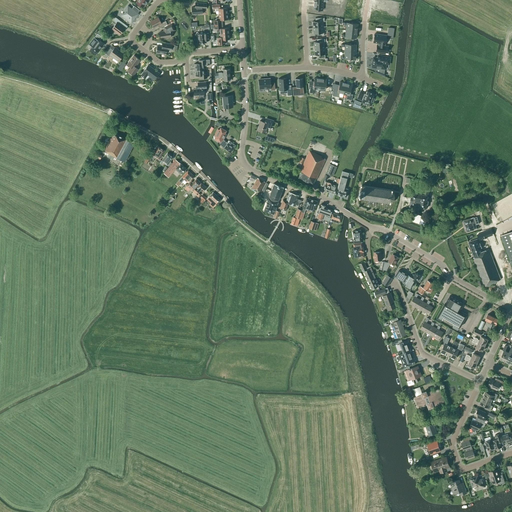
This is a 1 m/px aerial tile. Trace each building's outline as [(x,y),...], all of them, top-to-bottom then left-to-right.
[(351,1),(350,8),(360,9),(361,3),(351,1)] [(206,3),(195,2),(194,7),(191,8),(192,15),(202,14),(202,10),(206,9),(206,3)] [(218,11),(219,14),(227,14),(227,8),(220,8),(219,4),(212,5),(213,9),(216,9),(216,11),(218,11)] [(138,14),(137,13),(140,10),(134,6),(132,9),(127,6),(120,15),(131,23),(138,14)] [(350,8),(349,15),(358,17),(360,9),(350,8)] [(220,20),(228,20),(227,14),(219,14),(219,18),(216,18),(216,20),(214,20),(214,25),(221,24),(220,20)] [(313,28),(323,27),(322,21),(324,21),(324,17),(315,18),(315,21),(312,22),(313,28)] [(124,28),(125,30),(127,26),(116,18),(113,21),(116,23),(112,29),(114,30),(114,33),(117,33),(119,34),(124,28)] [(161,28),(167,25),(165,21),(161,23),(158,18),(150,22),(153,28),(159,24),(161,28)] [(346,31),(356,32),(357,25),(343,23),(342,26),(346,26),(346,31)] [(170,33),(175,30),(172,24),(164,28),(165,31),(160,32),(161,39),(171,37),(170,33)] [(219,31),(219,34),(229,34),(228,28),(221,28),(221,24),(214,25),(214,29),(217,29),(217,31),(219,31)] [(323,33),(323,27),(313,28),(313,34),(321,33),(321,36),(324,36),(324,33),(323,33)] [(356,39),(356,32),(346,31),(345,35),(341,35),(341,37),(356,39)] [(206,42),(206,41),(209,40),(209,33),(199,34),(197,32),(195,35),(197,37),(198,43),(199,43),(201,44),(202,43),(203,42),(204,42),(204,43),(206,42)] [(97,33),(89,45),(91,47),(98,53),(104,44),(100,40),(102,37),(97,33)] [(229,39),(229,34),(219,34),(219,38),(217,38),(218,45),(225,44),(225,40),(229,39)] [(386,35),(374,34),(373,43),(377,43),(377,45),(376,45),(375,52),(387,54),(388,46),(384,46),(385,45),(386,35)] [(314,42),(314,49),(324,48),(324,42),(325,42),(324,38),(316,39),(317,42),(314,42)] [(170,51),(171,45),(162,43),(162,46),(157,46),(156,53),(165,55),(166,50),(170,51)] [(116,64),(124,54),(115,48),(115,47),(113,50),(109,48),(105,53),(109,56),(109,55),(113,58),(114,57),(119,60),(116,64)] [(325,57),(324,48),(314,49),(315,55),(318,55),(318,58),(325,57)] [(128,72),(133,76),(138,69),(135,67),(140,60),(134,55),(127,64),(131,67),(128,72)] [(385,64),(389,64),(390,57),(378,56),(377,57),(376,58),(373,58),(372,67),(385,69),(385,64)] [(209,60),(199,60),(200,63),(194,64),(194,70),(204,69),(203,66),(206,66),(210,65),(209,60)] [(122,62),(117,69),(121,71),(126,64),(122,62)] [(143,72),(141,75),(145,79),(145,78),(147,75),(154,80),(159,73),(148,65),(143,72)] [(206,72),(204,72),(204,69),(194,70),(195,76),(200,75),(201,78),(207,78),(206,72)] [(302,77),(295,78),(296,86),(292,87),(293,95),(297,95),(297,93),(303,92),(302,77)] [(287,78),(278,79),(279,91),(286,90),(286,96),(291,96),(291,86),(287,86),(287,78)] [(315,89),(319,89),(320,79),(314,78),(313,87),(310,87),(309,93),(315,93),(315,89)] [(270,79),(258,80),(259,88),(270,88),(271,90),(275,90),(274,82),(270,82),(270,79)] [(198,89),(194,89),(194,95),(199,95),(199,98),(203,98),(203,95),(204,95),(203,90),(207,90),(206,82),(199,83),(197,83),(198,89)] [(336,91),(342,93),(344,83),(338,82),(336,91)] [(346,83),(343,93),(347,94),(346,99),(351,100),(353,94),(349,94),(352,85),(346,83)] [(369,101),(372,102),(376,93),(370,91),(369,92),(367,91),(365,94),(364,94),(364,93),(360,91),(357,99),(361,100),(362,99),(363,99),(362,102),(368,104),(369,101)] [(223,97),(224,107),(232,107),(231,96),(223,97)] [(259,124),(257,131),(265,133),(267,127),(271,128),(274,121),(265,118),(264,122),(260,121),(259,124)] [(235,145),(230,141),(228,143),(223,139),(223,138),(224,139),(225,136),(226,134),(224,134),(226,131),(220,128),(214,139),(220,142),(219,144),(230,153),(234,148),(235,145)] [(113,156),(124,162),(134,144),(127,140),(114,133),(111,139),(111,138),(104,150),(108,152),(108,153),(107,157),(111,159),(113,156)] [(151,154),(158,159),(164,150),(158,146),(156,151),(154,150),(151,154)] [(315,179),(316,179),(325,159),(321,157),(321,156),(309,151),(300,172),(301,172),(298,178),(303,180),(308,182),(313,184),(315,179)] [(96,153),(93,159),(95,161),(97,158),(100,159),(102,156),(96,153)] [(170,162),(173,157),(167,153),(161,161),(167,165),(168,166),(171,163),(170,162)] [(175,169),(181,175),(186,169),(180,164),(175,159),(164,173),(168,177),(175,169)] [(325,173),(331,176),(335,166),(329,164),(325,173)] [(179,180),(181,182),(184,179),(187,182),(190,179),(191,180),(194,177),(188,171),(182,177),(179,180)] [(341,176),(339,183),(336,194),(346,197),(347,191),(348,189),(345,188),(344,189),(343,188),(346,178),(347,178),(349,173),(342,171),(341,176)] [(190,189),(193,192),(201,183),(196,178),(192,183),(191,181),(184,188),(187,191),(190,189)] [(252,189),(259,193),(265,182),(260,180),(261,179),(258,178),(257,178),(252,189)] [(198,197),(207,188),(201,183),(193,192),(198,197)] [(269,197),(270,198),(271,200),(274,201),(275,201),(278,200),(283,187),(274,183),(269,197)] [(328,192),(336,194),(339,183),(337,183),(336,185),(333,184),(332,187),(330,186),(329,188),(330,188),(330,189),(329,189),(328,192)] [(360,194),(360,198),(391,203),(391,201),(392,201),(395,199),(395,195),(393,192),(393,190),(362,185),(361,189),(360,194)] [(428,201),(427,201),(429,190),(424,190),(424,195),(412,193),(409,206),(408,209),(414,210),(414,207),(426,209),(426,205),(428,205),(428,201)] [(209,205),(213,208),(221,200),(213,192),(206,199),(211,203),(209,205)] [(297,202),(296,201),(297,200),(294,199),(294,198),(293,197),(288,195),(286,201),(289,202),(288,204),(295,206),(295,204),(298,205),(299,202),(301,203),(301,200),(298,199),(297,202)] [(168,201),(166,204),(167,206),(170,203),(174,199),(172,197),(168,201)] [(270,199),(270,198),(269,197),(268,199),(264,211),(273,214),(278,202),(270,199)] [(298,209),(295,217),(300,219),(302,212),(304,213),(305,209),(306,209),(314,212),(315,207),(316,207),(318,201),(306,198),(304,204),(302,211),(298,209)] [(285,211),(288,202),(282,200),(280,209),(285,211)] [(329,221),(330,218),(332,213),(333,210),(324,208),(325,206),(321,204),(320,206),(319,206),(317,212),(316,216),(318,217),(317,218),(321,219),(321,220),(323,221),(324,219),(329,221)] [(340,221),(341,216),(332,213),(330,218),(331,219),(330,221),(339,224),(340,221)] [(408,215),(408,221),(422,223),(423,217),(408,215)] [(463,220),(467,232),(477,229),(476,225),(477,225),(475,220),(478,218),(477,215),(473,216),(473,217),(463,220)] [(483,232),(485,238),(494,235),(493,229),(483,232)] [(361,230),(353,231),(354,240),(353,240),(354,243),(362,242),(362,238),(361,230)] [(511,231),(501,236),(510,261),(511,265),(511,231)] [(477,281),(479,286),(483,285),(484,287),(496,283),(495,282),(501,280),(489,249),(482,251),(481,248),(482,248),(480,243),(479,244),(477,239),(468,243),(474,258),(473,258),(481,279),(477,281)] [(362,243),(353,244),(354,247),(353,247),(355,257),(361,256),(361,258),(364,257),(363,252),(364,252),(363,247),(362,243)] [(393,254),(388,262),(388,263),(385,262),(383,270),(386,270),(391,263),(394,265),(399,258),(393,254)] [(362,270),(363,270),(364,272),(368,280),(375,277),(371,268),(370,267),(367,268),(364,262),(359,264),(362,270)] [(406,285),(410,288),(413,283),(413,282),(414,281),(416,282),(420,276),(415,273),(414,276),(412,275),(410,278),(407,277),(408,276),(408,275),(400,270),(398,270),(395,276),(395,277),(403,282),(404,282),(405,283),(406,284),(406,285)] [(387,275),(383,283),(388,286),(392,278),(387,275)] [(379,286),(375,277),(368,280),(372,289),(378,286),(379,286)] [(418,292),(422,294),(425,289),(431,293),(433,289),(431,287),(433,284),(428,280),(423,288),(421,287),(418,292)] [(375,292),(376,297),(382,295),(388,311),(395,308),(392,299),(390,293),(387,294),(384,289),(375,292)] [(414,296),(410,304),(416,307),(420,300),(416,298),(418,294),(416,293),(414,297),(414,296)] [(455,323),(453,328),(457,330),(460,326),(460,327),(465,318),(467,315),(462,312),(460,311),(461,309),(459,308),(462,303),(450,296),(444,306),(443,306),(439,314),(439,315),(436,319),(441,322),(444,317),(455,323)] [(422,297),(420,300),(416,307),(422,311),(427,303),(422,301),(424,298),(422,297)] [(430,301),(428,300),(427,303),(422,311),(428,314),(433,307),(428,305),(430,301)] [(391,323),(393,323),(396,332),(393,333),(395,339),(406,335),(400,320),(398,321),(397,317),(390,320),(391,323)] [(420,329),(426,333),(430,325),(426,323),(429,319),(427,317),(424,322),(420,329)] [(498,319),(493,317),(488,327),(491,328),(492,325),(491,325),(492,323),(496,325),(498,319)] [(432,322),(430,325),(426,333),(432,336),(437,329),(432,326),(434,323),(432,322)] [(440,327),(438,325),(437,329),(432,336),(439,340),(443,332),(439,330),(440,327)] [(441,352),(448,356),(452,347),(446,345),(449,338),(445,336),(442,342),(445,343),(441,352)] [(474,337),(473,340),(485,345),(488,339),(481,336),(479,340),(477,340),(478,339),(474,337)] [(401,339),(394,342),(395,345),(399,343),(403,354),(411,351),(408,344),(409,343),(408,340),(402,342),(401,339)] [(476,348),(483,351),(485,345),(473,340),(472,342),(476,343),(478,344),(476,348)] [(460,343),(457,350),(452,347),(448,356),(455,359),(459,349),(462,351),(464,345),(460,343)] [(510,353),(509,353),(505,351),(507,346),(505,345),(503,350),(504,351),(500,359),(505,362),(510,353)] [(411,351),(399,355),(404,368),(415,364),(414,361),(415,361),(414,357),(413,358),(411,351)] [(470,356),(467,354),(465,357),(477,362),(480,356),(473,353),(471,357),(470,357),(470,356)] [(477,362),(465,357),(462,356),(460,361),(463,363),(464,359),(468,361),(468,360),(470,361),(468,365),(475,368),(477,362)] [(421,376),(417,366),(406,370),(410,380),(407,381),(409,385),(417,382),(416,378),(421,376)] [(491,380),(488,385),(497,389),(500,391),(501,387),(504,382),(496,378),(494,381),(491,380)] [(439,388),(427,393),(426,391),(422,392),(422,395),(415,397),(415,398),(416,397),(419,404),(420,406),(424,405),(425,404),(427,403),(429,408),(433,406),(443,402),(443,403),(444,403),(441,396),(438,389),(439,388)] [(491,394),(485,392),(483,398),(491,402),(493,399),(495,400),(498,395),(492,392),(491,394)] [(490,405),(491,402),(483,398),(480,404),(486,406),(484,409),(490,411),(492,406),(490,405)] [(480,417),(478,420),(484,422),(486,418),(484,417),(486,413),(478,409),(475,415),(480,417)] [(429,423),(430,424),(423,427),(426,436),(436,433),(434,426),(438,425),(436,420),(429,423)] [(470,436),(477,433),(476,431),(477,429),(478,430),(479,426),(482,427),(484,427),(486,423),(484,422),(478,420),(477,423),(472,421),(470,426),(472,427),(471,429),(473,432),(469,433),(470,436)] [(495,449),(501,447),(500,443),(503,442),(500,433),(495,435),(496,440),(492,441),(495,449)] [(508,445),(511,444),(511,436),(509,437),(508,434),(505,435),(502,436),(505,443),(507,442),(508,445)] [(471,446),(470,443),(472,442),(471,437),(465,439),(466,442),(461,443),(463,449),(471,446)] [(485,442),(488,450),(494,448),(491,440),(485,442)] [(426,445),(424,448),(428,449),(429,449),(431,454),(440,451),(437,441),(427,444),(426,445)] [(475,450),(464,453),(466,459),(475,457),(473,453),(476,452),(475,450)] [(430,462),(431,464),(432,464),(435,472),(439,470),(440,472),(446,471),(445,469),(449,467),(446,457),(436,461),(436,460),(430,462)] [(505,482),(502,474),(499,475),(497,470),(488,473),(492,483),(500,480),(501,483),(505,482)] [(472,487),(476,485),(477,489),(485,486),(482,479),(479,480),(477,476),(470,479),(472,487)] [(461,495),(466,493),(463,483),(460,483),(459,480),(451,483),(450,483),(454,494),(460,491),(461,495)] [(468,494),(463,495),(465,503),(470,501),(469,499),(471,498),(470,496),(469,496),(468,494)]
